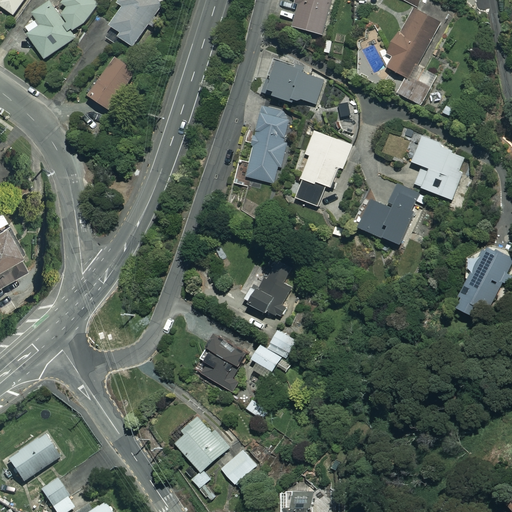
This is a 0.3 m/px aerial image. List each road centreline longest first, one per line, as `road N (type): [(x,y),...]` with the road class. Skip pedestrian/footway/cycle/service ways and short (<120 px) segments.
road 1 (residential): [(264,0),(156,329),(138,352),(77,371)]
road 2 (unknown): [(213,171),(362,258),(382,251),(420,206),(459,208),(511,235)]
road 3 (tertiary): [(216,0),(161,171),(128,241),(85,299)]
road 4 (residential): [(85,299),(66,170),(32,117),(0,91)]
road 5 (tertiary): [(77,371),(170,511)]
